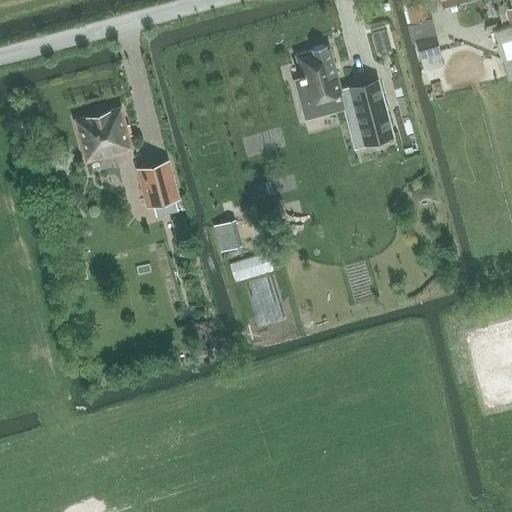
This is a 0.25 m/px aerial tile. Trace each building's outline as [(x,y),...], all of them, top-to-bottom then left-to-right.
[(421,0),(400,0),(412,42),(415,41),(425,71),(445,66),(436,35),(434,36),(429,19),(424,2),(422,2),(421,0)] [(440,0),(443,8),(450,7),(451,12),(460,11),(458,5),(477,0),(440,0)] [(366,27),(370,64),(392,61),(387,24),(366,27)] [(509,74),(511,73),(511,37),(496,43),(509,74)] [(342,92),(329,45),(326,46),(325,45),(313,48),(313,50),(296,54),(301,75),(299,76),(300,79),(298,79),(304,102),(328,95),(328,96),(342,92)] [(384,81),(356,88),(371,143),(398,135),(384,81)] [(395,102),(400,123),(410,121),(406,99),(395,102)] [(121,106),(75,119),(87,163),(133,150),(121,106)] [(148,209),(181,200),(170,160),(136,169),(148,209)] [(223,247),(236,243),(231,227),(218,230),(223,247)] [(503,400),(511,397),(511,316),(486,322),(503,400)]
